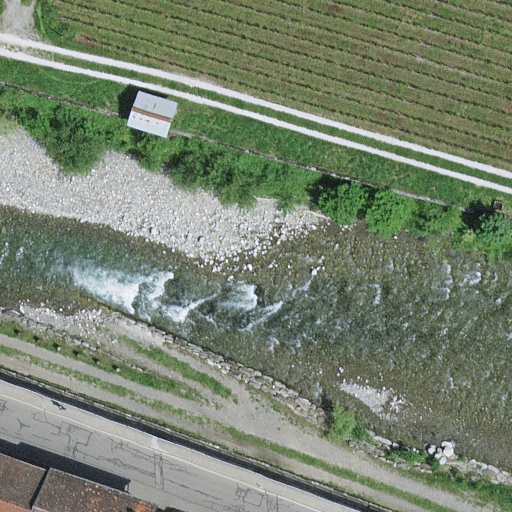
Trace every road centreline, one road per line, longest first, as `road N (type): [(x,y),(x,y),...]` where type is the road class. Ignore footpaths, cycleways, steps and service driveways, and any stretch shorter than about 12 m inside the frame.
road 1 (track): [(0,38),(511,180)]
road 2 (track): [(457,511),(365,476),(76,312)]
road 3 (track): [(365,476),(0,346)]
road 4 (unclassified): [(0,422),(249,511)]
